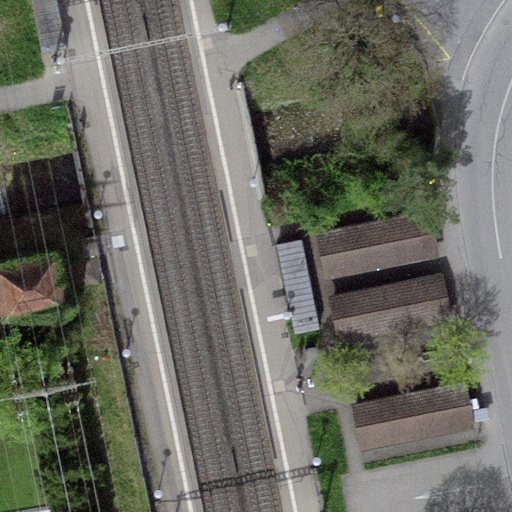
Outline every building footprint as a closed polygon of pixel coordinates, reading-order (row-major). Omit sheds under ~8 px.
[(58,0),(30,0),(38,39),(65,34),(58,0)] [(429,217),(320,238),(326,273),(436,253),(429,217)] [(292,330),(320,325),(304,242),(276,247),(292,330)] [(53,267),(0,277),(0,301),(3,318),(61,307),(53,267)] [(442,281),(332,304),(339,338),(449,315),(442,281)] [(465,389),(354,410),(361,445),(471,424),(465,389)]
